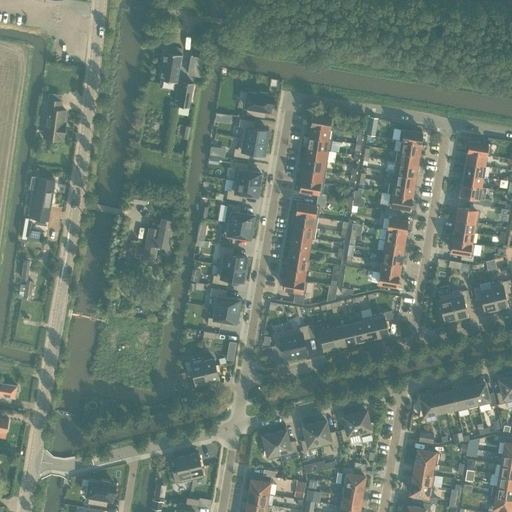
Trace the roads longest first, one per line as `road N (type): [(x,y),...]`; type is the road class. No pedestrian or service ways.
road 1 (tertiary): [(35,460),(101,0)]
road 2 (residential): [(447,122),(293,101),(244,382)]
road 3 (residential): [(411,344),(447,122)]
road 4 (residential): [(236,425),(403,384)]
road 5 (residential): [(411,344),(244,382)]
road 6 (residential): [(403,384),(382,511)]
